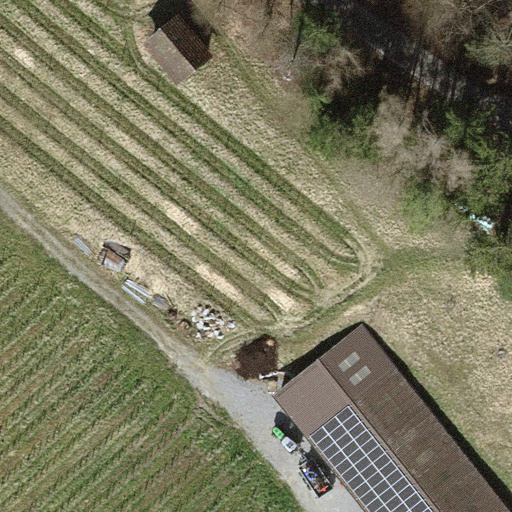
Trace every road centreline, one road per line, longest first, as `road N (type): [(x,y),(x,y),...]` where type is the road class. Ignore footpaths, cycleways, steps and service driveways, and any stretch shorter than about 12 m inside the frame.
road 1 (track): [(332,511),(252,409),(167,347),(0,191)]
road 2 (track): [(511,117),(320,0)]
